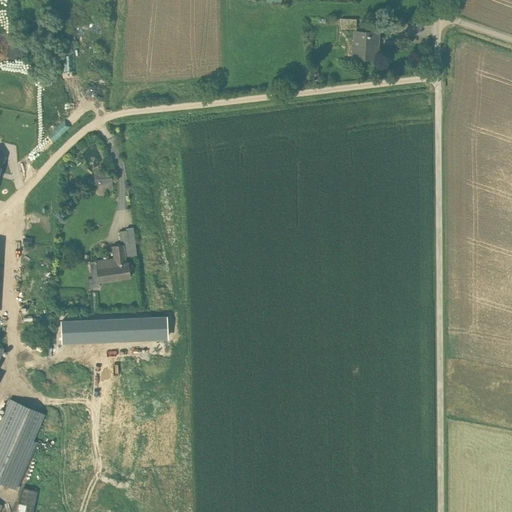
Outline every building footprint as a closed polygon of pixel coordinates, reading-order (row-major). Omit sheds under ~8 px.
[(341,18),(341,28),(356,29),(356,19),(341,18)] [(375,32),(355,31),(354,57),(373,58),(375,32)] [(61,118),(49,132),(59,140),(71,126),(61,118)] [(107,174),(98,175),(98,183),(107,183),(108,191),(112,191),(111,178),(107,178),(107,176),(107,174)] [(133,227),(132,228),(126,228),(126,230),(119,231),(121,245),(123,244),(124,257),(125,257),(135,256),(136,255),(133,227)] [(125,257),(124,257),(123,244),(121,245),(112,246),(114,258),(95,260),(96,261),(99,281),(130,276),(128,263),(126,263),(125,257)] [(88,279),(89,288),(100,287),(99,281),(96,261),(90,262),(92,278),(88,279)] [(45,413),(8,398),(0,417),(0,482),(17,490),(37,441),(33,439),(45,413)] [(31,511),(36,491),(20,487),(14,511),(31,511)]
